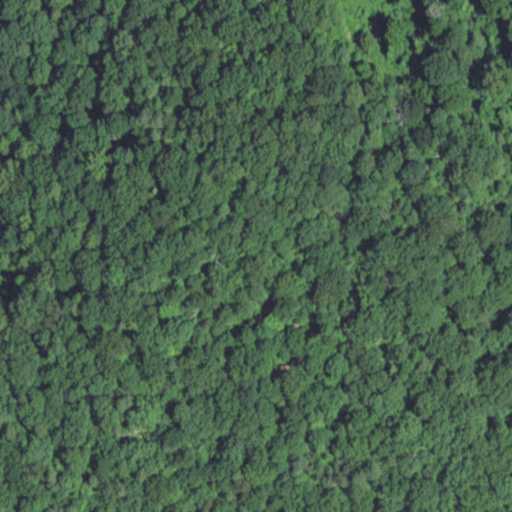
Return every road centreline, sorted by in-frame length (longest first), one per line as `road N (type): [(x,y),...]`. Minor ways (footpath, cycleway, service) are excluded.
road 1 (track): [(511,322),(0,395)]
road 2 (track): [(58,511),(300,511)]
